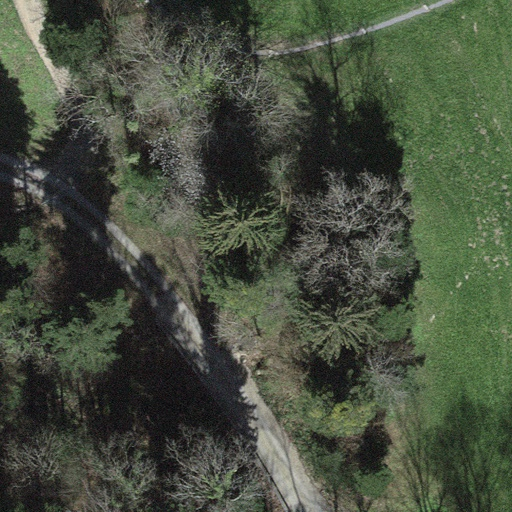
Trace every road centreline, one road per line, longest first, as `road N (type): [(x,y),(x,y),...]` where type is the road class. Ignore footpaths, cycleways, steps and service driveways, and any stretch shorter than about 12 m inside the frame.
road 1 (track): [(313,511),(163,289),(76,204)]
road 2 (track): [(215,0),(231,15),(326,35),(475,2)]
road 3 (track): [(76,204),(113,171),(105,122),(48,0)]
